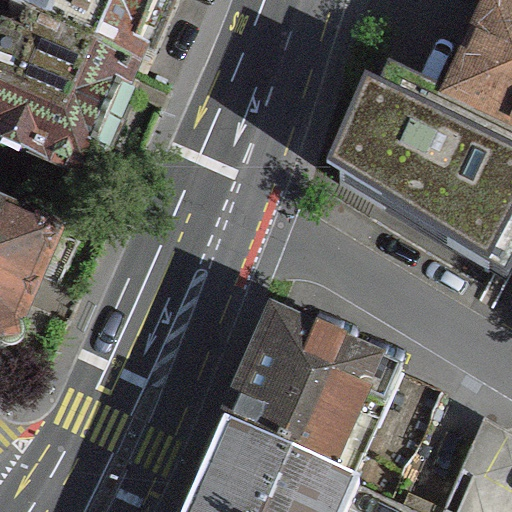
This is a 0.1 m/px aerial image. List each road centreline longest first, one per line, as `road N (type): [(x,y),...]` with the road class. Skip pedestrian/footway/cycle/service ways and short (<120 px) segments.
road 1 (primary): [(221,206),(131,435),(88,511)]
road 2 (residential): [(221,206),(511,361)]
road 3 (primary): [(300,0),(221,206)]
